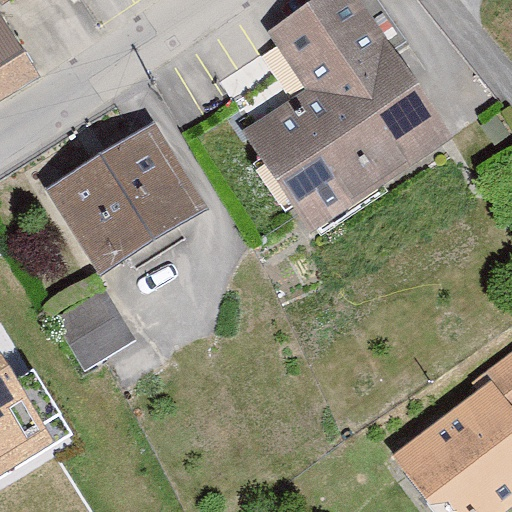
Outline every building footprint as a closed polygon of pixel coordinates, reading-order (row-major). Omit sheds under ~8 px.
[(0,0),(11,15),(37,0),(0,0)] [(309,101),(242,146),(309,247),(452,152),(350,0),(338,0),(271,45),(309,101)] [(433,0),(441,10),(453,0),(433,0)] [(0,37),(0,103),(27,84),(0,37)] [(154,138),(42,207),(96,295),(208,226),(154,138)] [(93,511),(0,351),(0,511),(93,511)] [(478,409),(393,470),(438,511),(511,511),(511,366),(475,395),(478,409)]
